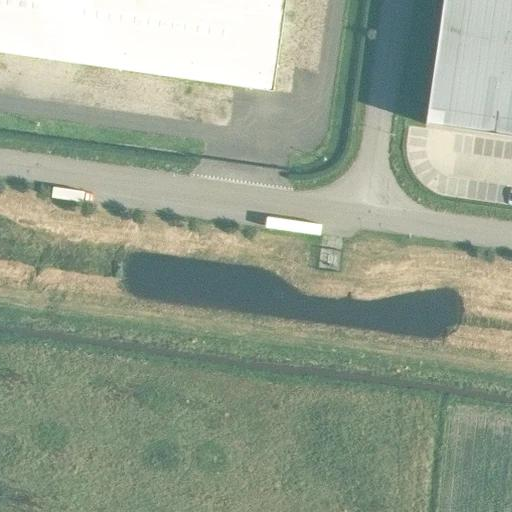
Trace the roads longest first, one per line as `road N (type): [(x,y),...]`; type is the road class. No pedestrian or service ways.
road 1 (unclassified): [(364,212),(0,160)]
road 2 (unclassified): [(396,0),(364,212)]
road 3 (unclassified): [(511,233),(364,212)]
